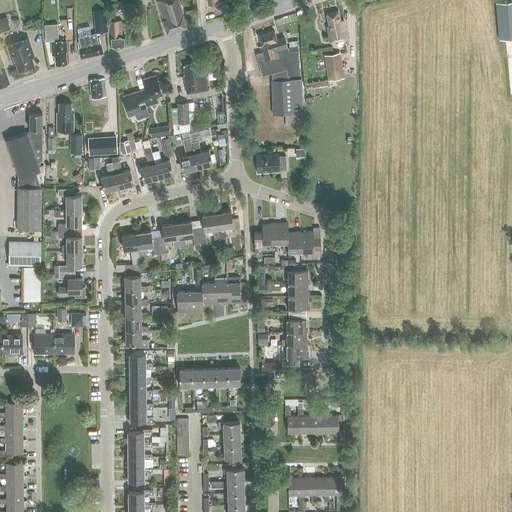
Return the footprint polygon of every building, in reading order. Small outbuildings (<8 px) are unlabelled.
[(167,34),(186,28),(181,14),(182,14),(177,0),(162,0),(157,2),(163,21),(167,34)] [(511,11),(511,1),(496,3),(497,12),(511,11)] [(96,31),(107,31),(106,9),(95,10),(96,31)] [(511,11),(497,12),(499,39),(511,37),(511,11)] [(328,26),(326,27),(328,35),(321,36),(321,39),(319,39),(320,45),(347,38),(344,26),(342,20),(339,21),(337,12),(325,15),(328,26)] [(0,33),(11,30),(7,17),(0,19),(0,33)] [(110,47),(125,46),(124,36),(122,36),(121,20),(109,21),(110,37),(109,37),(110,47)] [(51,41),(52,56),(54,56),(55,65),(66,64),(65,52),(67,52),(66,41),(58,42),(57,24),(44,25),(45,42),(51,41)] [(284,37),(276,39),(274,30),(258,35),(261,46),(259,46),(260,52),(257,53),(264,75),(271,73),(272,114),(285,114),(285,126),(296,125),(296,113),(303,113),(302,79),(289,80),(288,75),(300,75),(298,50),(297,42),(285,43),(284,37)] [(81,58),(102,53),(100,44),(99,38),(97,38),(96,34),(78,38),(79,43),(77,43),(78,49),(79,49),(81,58)] [(19,71),(34,66),(31,57),(34,56),(27,37),(6,44),(13,63),(16,62),(19,71)] [(0,86),(9,84),(4,68),(0,56),(0,49),(3,49),(0,39),(0,86)] [(344,78),(340,53),(324,55),(328,81),(344,78)] [(183,65),(185,79),(184,79),(186,93),(207,89),(204,73),(203,73),(202,73),(202,71),(207,71),(205,63),(200,64),(200,63),(183,65)] [(140,90),(145,106),(157,102),(155,96),(162,94),(156,75),(143,79),(145,89),(140,90)] [(91,98),(106,96),(104,78),(89,80),(91,98)] [(145,106),(140,90),(122,96),(128,115),(135,113),(137,119),(148,115),(145,106)] [(189,131),(188,102),(177,103),(178,124),(173,124),(173,133),(181,132),(189,131)] [(57,131),(73,131),(73,113),(72,113),(71,113),(71,103),(59,103),(59,113),(58,113),(57,113),(57,131)] [(29,129),(41,129),(42,129),(42,113),(29,113),(29,129)] [(88,114),(89,132),(100,131),(99,113),(88,114)] [(150,128),(151,137),(170,134),(169,125),(150,128)] [(41,161),(41,129),(29,129),(29,131),(27,132),(27,133),(6,140),(18,176),(17,229),(41,229),(41,187),(40,187),(35,172),(39,170),(37,163),(41,161)] [(202,139),(201,137),(202,136),(200,131),(189,134),(197,168),(212,164),(208,150),(200,152),(198,140),(202,139)] [(126,133),(128,141),(134,139),(132,132),(126,133)] [(182,133),(184,144),(187,156),(179,158),(183,171),(197,168),(189,134),(188,132),(182,133)] [(70,134),(70,153),(81,153),(81,134),(70,134)] [(226,145),(224,134),(217,135),(219,146),(226,145)] [(89,143),(89,153),(117,153),(117,137),(103,137),(103,143),(89,143)] [(173,154),(169,138),(161,140),(165,156),(173,154)] [(134,139),(128,141),(131,152),(137,151),(134,139)] [(131,152),(128,141),(119,143),(122,154),(131,152)] [(144,149),(145,154),(148,165),(140,167),(143,181),(158,178),(152,152),(151,152),(150,147),(144,149)] [(304,157),(304,148),(296,149),(296,157),(304,157)] [(152,152),(158,178),(173,174),(169,160),(161,162),(158,150),(152,152)] [(257,172),(286,170),(285,156),(278,156),(278,154),(256,156),(257,172)] [(111,157),(113,162),(112,162),(119,187),(133,184),(130,170),(122,172),(118,157),(111,157)] [(119,187),(112,162),(106,164),(108,175),(101,177),(104,191),(119,187)] [(54,210),(81,210),(81,195),(74,195),(74,189),(57,189),(57,196),(66,196),(66,210),(54,210)] [(54,216),(66,216),(66,224),(58,224),(58,230),(74,230),(74,224),(81,224),(81,210),(54,210),(54,216)] [(216,214),(220,239),(222,246),(227,245),(225,227),(232,226),(234,234),(240,233),(238,218),(232,219),(231,211),(216,214)] [(220,239),(216,214),(202,216),(204,227),(198,227),(201,249),(200,244),(206,243),(204,230),(212,229),(214,240),(220,239)] [(201,249),(198,227),(191,228),(190,221),(176,224),(178,238),(180,248),(186,247),(185,237),(192,236),(194,250),(201,249)] [(178,238),(176,224),(162,226),(163,236),(157,237),(160,254),(166,253),(164,240),(178,238)] [(266,247),(266,244),(275,243),(275,224),(262,224),(262,233),(254,233),(254,256),(256,256),(256,253),(259,253),(258,247),(266,247)] [(275,224),(275,243),(287,243),(288,243),(287,233),(288,233),(287,224),(275,224)] [(74,230),(58,230),(58,237),(67,237),(67,245),(62,245),(62,251),(81,251),(81,236),(74,236),(74,230)] [(160,254),(157,237),(151,238),(150,231),(136,234),(141,263),(140,256),(146,255),(144,247),(152,246),(153,255),(160,254)] [(300,233),(300,252),(313,252),(313,250),(320,250),(320,239),(313,239),(313,232),(300,233)] [(288,243),(287,243),(288,252),(300,252),(300,233),(288,233),(287,233),(288,243)] [(141,263),(136,234),(122,236),(124,250),(130,249),(132,264),(141,263)] [(41,241),(9,241),(9,266),(41,266),(41,241)] [(81,251),(62,251),(62,257),(67,257),(67,266),(54,266),(54,272),(74,272),(74,265),(81,265),(81,251)] [(130,263),(116,263),(116,271),(141,271),(141,265),(130,265),(130,263)] [(288,271),(288,284),(307,284),(307,271),(288,271)] [(54,278),(58,278),(58,279),(67,279),(68,287),(58,288),(58,296),(67,295),(67,293),(73,293),(73,298),(84,297),(84,288),(82,288),(82,278),(75,278),(74,272),(54,272),(54,278)] [(140,290),(140,292),(147,292),(147,286),(140,286),(140,276),(124,276),(124,284),(122,284),(122,290),(125,290),(140,290)] [(228,302),(235,302),(240,302),(240,294),(245,294),(245,283),(239,283),(239,277),(227,277),(227,283),(227,302),(228,302)] [(215,303),(214,283),(202,284),(202,292),(203,303),(210,303),(215,303)] [(227,302),(227,283),(214,283),(215,303),(223,302),(223,303),(227,302)] [(307,284),(288,284),(288,296),(307,296),(307,284)] [(268,285),(258,285),(258,293),(267,293),(268,285)] [(140,303),(140,305),(147,305),(147,300),(140,300),(140,292),(140,290),(125,290),(125,297),(122,298),(122,304),(125,304),(125,303),(140,303)] [(190,312),(189,292),(177,293),(177,312),(185,312),(190,312)] [(203,303),(202,292),(189,292),(190,312),(190,311),(197,311),(203,311),(202,303),(203,303)] [(288,296),(288,309),(307,309),(307,304),(307,297),(307,296),(288,296)] [(140,317),(140,319),(148,319),(148,313),(140,313),(140,305),(140,303),(125,303),(125,304),(125,311),(122,311),(122,317),(125,317),(140,317)] [(151,305),(151,315),(171,315),(171,307),(159,307),(159,305),(151,305)] [(66,320),(66,307),(57,307),(57,320),(66,320)] [(86,326),(86,312),(71,312),(71,326),(86,326)] [(27,313),(27,327),(36,326),(36,313),(27,313)] [(141,332),(148,332),(148,326),(140,326),(140,319),(140,317),(125,317),(125,324),(123,324),(123,330),(125,330),(141,330),(141,332)] [(286,319),(286,332),(306,332),(306,319),(286,319)] [(265,331),(264,323),(256,323),(257,332),(265,331)] [(125,330),(125,338),(123,338),(123,344),(140,344),(140,345),(148,345),(148,340),(141,340),(141,332),(141,330),(125,330)] [(282,339),(282,345),(287,345),(306,345),(306,332),(286,332),(287,339),(282,339)] [(54,353),(53,334),(34,334),(34,353),(54,353)] [(53,334),(54,353),(73,353),(73,334),(53,334)] [(2,335),(2,354),(22,354),(21,335),(2,335)] [(282,357),(282,366),(298,365),(298,358),(306,358),(306,345),(287,345),(287,357),(282,357)] [(145,368),(145,369),(152,369),(152,364),(145,364),(145,354),(129,354),(129,362),(127,362),(127,368),(129,368),(145,368)] [(145,381),(145,383),(152,383),(152,377),(145,377),(145,369),(145,368),(129,368),(129,375),(127,375),(127,381),(130,381),(145,381)] [(215,369),(216,385),(228,385),(227,368),(215,369)] [(227,368),(228,385),(240,384),(239,368),(227,368)] [(191,386),(191,369),(179,370),(179,386),(191,386)] [(203,385),(203,369),(191,369),(191,386),(203,385)] [(203,369),(203,385),(216,385),(215,369),(203,369)] [(145,394),(145,396),(152,396),(152,391),(145,391),(145,383),(145,381),(130,381),(130,388),(127,388),(127,395),(130,395),(145,394)] [(145,408),(145,409),(152,409),(152,404),(145,404),(145,396),(145,394),(130,395),(130,402),(127,402),(127,408),(130,408),(145,408)] [(5,415),(22,415),(22,402),(5,402),(5,412),(0,412),(0,417),(5,417),(5,415)] [(130,415),(128,415),(128,421),(129,421),(145,421),(145,423),(152,423),(152,409),(145,409),(145,408),(130,408),(130,415)] [(299,415),(297,415),(290,416),(289,409),(285,410),(285,417),(287,416),(287,433),(300,433),(299,415)] [(312,415),(310,415),(302,415),(302,409),(297,409),(297,415),(299,415),(300,433),(312,433),(312,415)] [(325,415),(323,415),(315,415),(315,409),(310,409),(310,415),(312,415),(312,433),(325,433),(325,415)] [(325,415),(325,433),(338,432),(337,415),(327,415),(327,409),(323,409),(323,415),(325,415)] [(5,427),(22,427),(22,415),(5,415),(5,417),(5,425),(0,425),(0,429),(5,430),(5,427)] [(218,428),(223,428),(223,434),(240,434),(239,422),(218,423),(218,428)] [(5,440),(22,440),(22,427),(5,427),(5,430),(5,438),(0,437),(0,442),(5,442),(5,440)] [(143,444),(143,442),(143,434),(152,434),(152,430),(143,430),(143,431),(128,432),(128,444),(143,444)] [(240,434),(223,434),(224,447),(240,446),(240,434)] [(5,440),(5,442),(5,450),(0,450),(0,454),(6,455),(6,453),(22,453),(22,440),(5,440)] [(143,444),(128,444),(128,457),(143,456),(143,455),(143,447),(151,447),(151,442),(143,442),(143,444)] [(240,446),(224,447),(224,459),(240,458),(240,446)] [(143,456),(128,457),(128,469),(143,469),(143,467),(143,459),(152,459),(152,454),(143,455),(143,456)] [(6,476),(22,476),(22,463),(6,463),(6,473),(0,473),(0,478),(6,478),(6,476)] [(143,469),(128,469),(128,482),(143,481),(143,472),(152,472),(152,467),(143,467),(143,469)] [(227,473),(227,481),(243,480),(243,468),(223,469),(223,473),(227,473)] [(6,489),(23,488),(22,476),(6,476),(6,478),(6,486),(0,486),(0,491),(6,491),(6,489)] [(316,506),(316,501),(316,495),(313,495),(313,477),(300,478),(301,495),(303,495),(311,495),(311,506),(316,506)] [(313,495),(316,495),(324,495),(324,505),(328,505),(328,501),(328,495),(326,495),(326,477),(313,477),(313,495)] [(326,495),(328,495),(336,494),(337,511),(343,510),(343,500),(341,500),(341,493),(339,493),(339,477),(326,477),(326,495)] [(301,495),(300,478),(288,478),(288,495),(298,495),(298,501),(303,501),(303,495),(301,495)] [(244,493),(243,480),(227,481),(227,493),(244,493)] [(6,501),(23,501),(23,488),(6,489),(6,491),(6,499),(0,498),(0,503),(6,504),(6,501)] [(144,504),(144,503),(144,495),(152,494),(152,490),(143,490),(143,492),(128,492),(128,504),(144,504)] [(244,505),(244,493),(227,493),(228,505),(244,505)] [(22,511),(23,501),(6,501),(6,504),(6,511),(0,511),(22,511)] [(143,511),(144,507),(153,507),(153,503),(144,503),(144,504),(128,504),(128,511),(143,511)]
